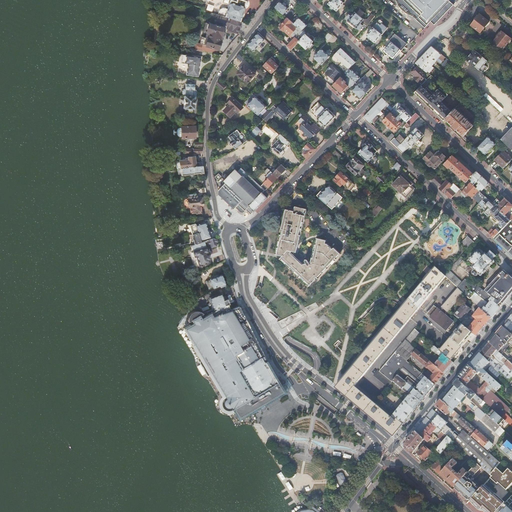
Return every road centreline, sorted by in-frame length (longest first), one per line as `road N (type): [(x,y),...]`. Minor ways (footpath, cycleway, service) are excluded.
road 1 (secondary): [(393,446),(291,359),(251,301),(247,268)]
road 2 (residential): [(232,230),(217,216),(209,176),(207,103),(217,74),(256,24)]
road 3 (secondary): [(238,270),(243,297),(282,358),(373,434)]
road 4 (residential): [(511,263),(355,117)]
road 5 (residential): [(393,446),(511,307)]
road 6 (residential): [(389,80),(511,196)]
road 7 (secondary): [(355,117),(238,229)]
road 8 (residential): [(355,117),(256,24)]
